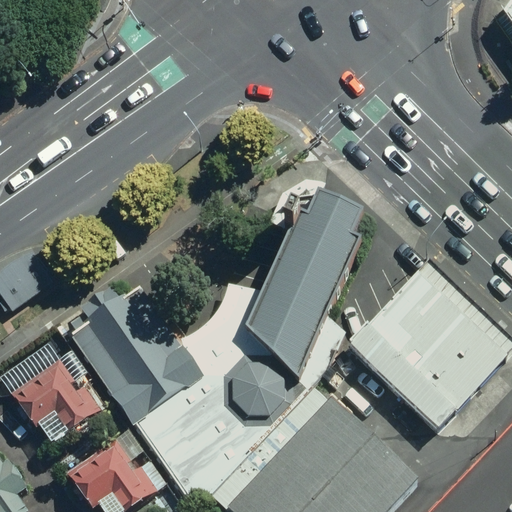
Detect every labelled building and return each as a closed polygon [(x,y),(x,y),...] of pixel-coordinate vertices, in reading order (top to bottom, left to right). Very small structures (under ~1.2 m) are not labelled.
[(511,0),(496,0),(490,8),(511,39),(511,0)] [(361,220),(314,201),(303,222),(295,218),(260,295),(228,288),(226,297),(222,308),(215,320),(205,330),(180,347),(141,292),(120,306),(110,291),(79,312),(89,327),(70,340),(133,431),(136,428),(193,511),(195,511),(328,371),(345,335),(326,321),(358,246),(351,243),(361,220)] [(61,286),(38,254),(0,280),(0,290),(18,316),(61,286)] [(501,344),(404,257),(341,327),(437,414),(501,344)] [(86,391),(64,359),(14,393),(41,432),(49,426),(62,444),(108,412),(91,388),(86,391)] [(362,511),(405,466),(319,386),(213,499),(227,511),(362,511)] [(132,430),(73,476),(100,511),(105,507),(109,511),(138,511),(173,484),(155,462),(142,472),(136,464),(150,453),(132,430)] [(0,511),(37,511),(41,510),(30,495),(38,489),(15,459),(7,466),(0,456),(0,511)]
